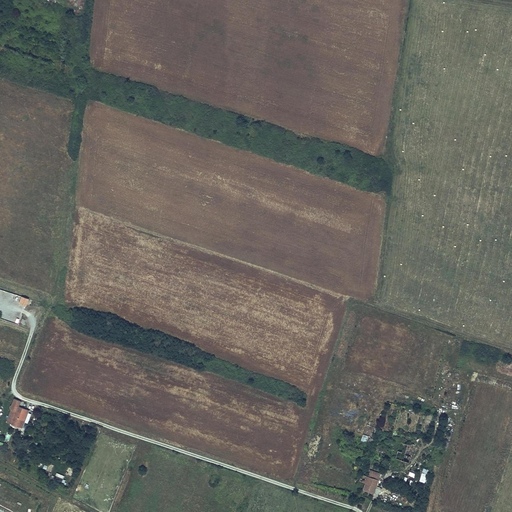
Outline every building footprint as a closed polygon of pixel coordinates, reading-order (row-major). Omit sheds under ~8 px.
[(8,397),(2,413),(6,414),(4,419),(15,423),(19,412),(10,409),(14,398),(8,397)] [(364,433),(373,437),(376,428),(367,425),(364,433)] [(397,438),(399,434),(394,433),(388,453),(401,459),(406,446),(409,447),(410,442),(406,441),(397,438)] [(360,440),(366,443),(368,436),(362,434),(360,440)] [(423,468),(419,482),(424,483),(428,470),(423,468)] [(354,470),(352,477),(358,479),(356,485),(365,488),(369,475),(354,470)] [(56,473),(54,481),(61,483),(64,475),(56,473)]
